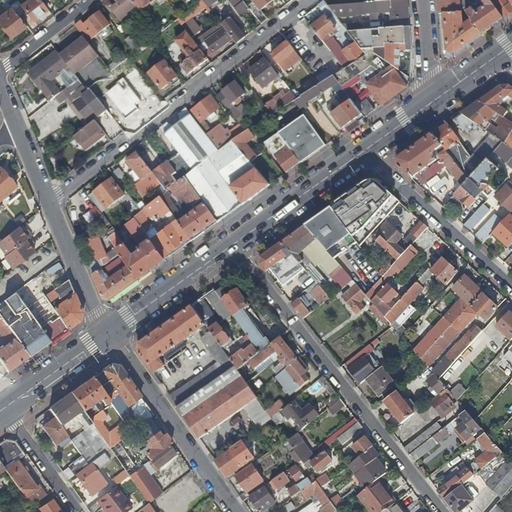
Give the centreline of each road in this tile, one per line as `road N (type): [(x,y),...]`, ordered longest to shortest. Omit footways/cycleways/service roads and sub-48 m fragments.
road 1 (residential): [(442,511),(234,242)]
road 2 (residential): [(307,0),(48,203)]
road 3 (secondary): [(234,511),(108,332)]
road 4 (residential): [(366,147),(378,168),(511,288)]
road 5 (primary): [(366,147),(234,242)]
road 6 (primary): [(234,242),(108,332)]
road 7 (tertiary): [(108,332),(48,203)]
road 8 (residential): [(79,511),(5,407)]
road 9 (primary): [(108,332),(5,407)]
